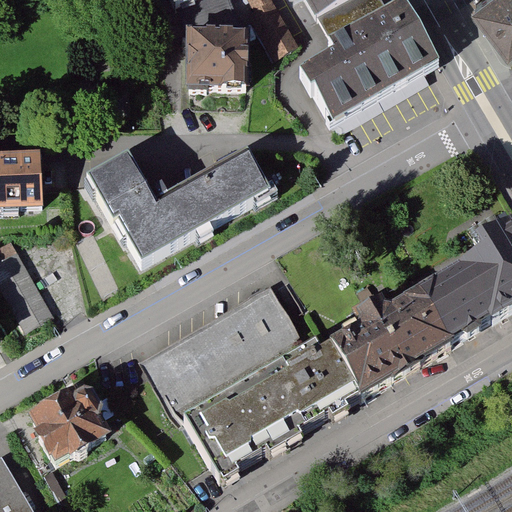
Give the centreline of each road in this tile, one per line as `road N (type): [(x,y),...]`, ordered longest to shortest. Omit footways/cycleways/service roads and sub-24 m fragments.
road 1 (residential): [(0,398),(370,188)]
road 2 (residential): [(370,188),(350,161),(318,148),(0,151)]
road 3 (residential): [(511,361),(252,511)]
road 4 (residential): [(370,188),(495,121)]
road 5 (tertiary): [(495,121),(424,0)]
